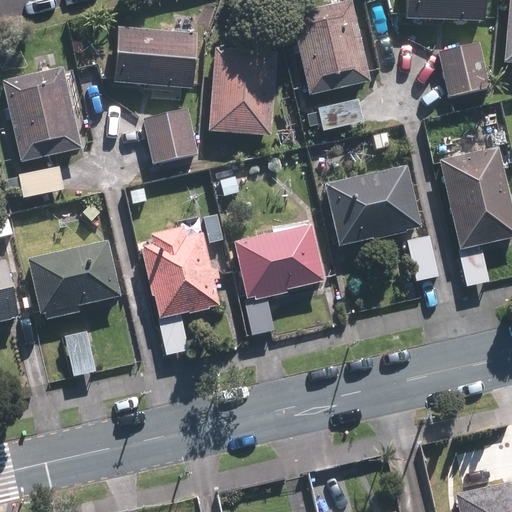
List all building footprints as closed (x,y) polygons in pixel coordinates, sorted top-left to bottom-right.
[(371,81),(352,0),(292,14),(311,95),(371,81)] [(487,0),(408,0),(408,19),(487,20),(487,0)] [(115,82),(196,89),(201,32),(119,26),(115,82)] [(445,76),(457,73),(486,66),(481,44),(440,53),(445,76)] [(272,135),(277,53),(215,48),(209,131),(272,135)] [(450,97),(491,88),(486,66),(457,73),(445,76),(450,97)] [(82,148),(64,67),(3,80),(21,161),(82,148)] [(360,99),(321,108),(326,130),(366,121),(360,99)] [(151,141),(198,130),(193,108),(147,118),(151,141)] [(322,124),(319,109),(309,111),(312,127),(322,124)] [(156,163),(203,153),(198,130),(151,141),(152,141),(156,163)] [(506,131),(494,134),(496,145),(508,143),(506,131)] [(511,196),(500,145),(440,159),(469,285),(490,280),(482,245),(511,238),(511,196)] [(328,170),(332,156),(319,153),(315,167),(328,170)] [(24,199),(63,190),(65,189),(61,169),(60,166),(19,175),(24,199)] [(411,166),(327,184),(341,247),(425,228),(411,166)] [(224,195),(242,191),(239,175),(221,179),(224,195)] [(20,189),(17,177),(7,179),(9,191),(20,189)] [(147,185),(127,189),(132,215),(152,211),(147,185)] [(104,212),(94,202),(85,211),(95,220),(104,212)] [(216,211),(205,214),(207,228),(220,226),(216,211)] [(11,218),(0,220),(0,238),(14,235),(11,218)] [(325,281),(311,223),(233,241),(246,298),(243,299),(252,335),(273,330),(265,294),(325,281)] [(184,236),(182,226),(148,234),(150,244),(139,246),(163,355),(186,349),(178,313),(217,304),(201,233),(184,236)] [(210,245),(225,242),(222,227),(207,230),(210,245)] [(407,241),(416,281),(437,276),(428,237),(407,241)] [(121,296),(108,240),(28,258),(41,313),(121,296)] [(10,262),(0,264),(0,323),(23,318),(10,262)] [(69,336),(77,376),(100,371),(91,331),(69,336)] [(464,511),(511,511),(511,482),(460,493),(464,511)]
